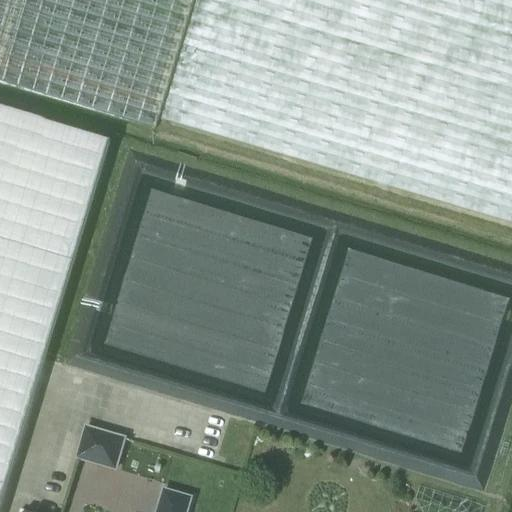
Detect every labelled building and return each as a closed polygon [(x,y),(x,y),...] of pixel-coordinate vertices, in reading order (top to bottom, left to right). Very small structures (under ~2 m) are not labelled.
[(0,0),(0,82),(155,129),(193,0),(0,0)] [(511,0),(197,0),(161,121),(511,225),(511,0)] [(0,504),(109,141),(0,108),(0,504)] [(85,428),(76,459),(115,470),(124,439),(85,428)] [(186,511),(190,499),(163,492),(157,511),(186,511)]
